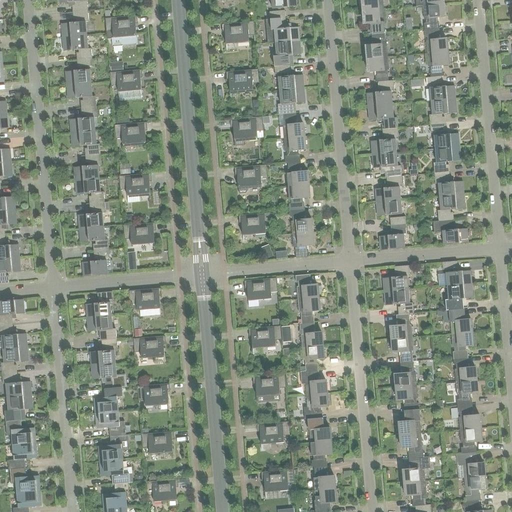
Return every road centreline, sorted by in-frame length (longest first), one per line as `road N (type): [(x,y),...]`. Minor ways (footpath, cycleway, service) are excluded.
road 1 (residential): [(53,288),(27,0)]
road 2 (tertiary): [(202,275),(177,0)]
road 3 (residential): [(348,262),(326,0)]
road 4 (residential): [(371,511),(348,262)]
road 5 (residential): [(501,249),(479,0)]
road 6 (tertiary): [(222,511),(202,275)]
road 7 (residential): [(71,511),(53,288)]
road 8 (residential): [(348,262),(501,249)]
road 9 (residential): [(53,288),(202,275)]
road 10 (residential): [(202,275),(348,262)]
road 11 (residential): [(511,380),(501,249)]
